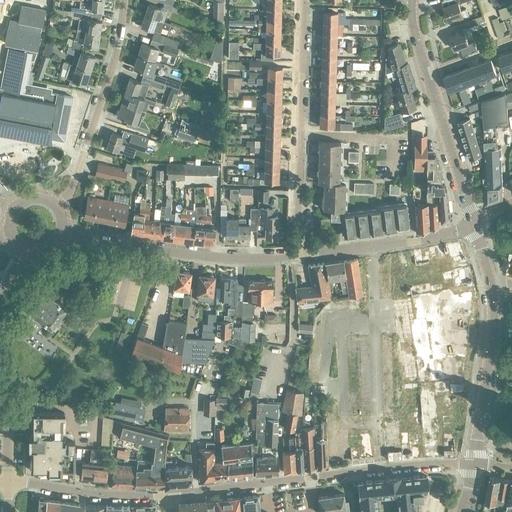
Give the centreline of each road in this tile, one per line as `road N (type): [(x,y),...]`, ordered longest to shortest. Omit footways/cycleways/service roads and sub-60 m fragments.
road 1 (residential): [(168,495),(474,463)]
road 2 (tertiary): [(472,224),(412,25),(413,0)]
road 3 (residential): [(305,255),(235,260),(83,244)]
road 4 (residential): [(124,0),(106,85),(70,192),(55,207)]
road 5 (tertiary): [(474,463),(493,333),(490,280)]
road 6 (residential): [(472,224),(439,237),(305,255)]
road 7 (residential): [(6,485),(0,319)]
road 8 (residential): [(6,485),(168,495)]
road 9 (residential): [(300,137),(304,0)]
road 10 (residential): [(300,137),(394,139),(392,174)]
road 11 (unknown): [(292,256),(294,345),(277,377)]
